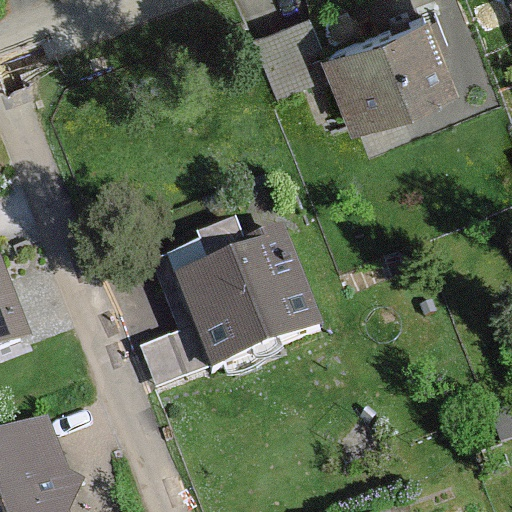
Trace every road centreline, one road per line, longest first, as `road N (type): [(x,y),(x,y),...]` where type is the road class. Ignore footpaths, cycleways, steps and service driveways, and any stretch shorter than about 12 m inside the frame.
road 1 (unclassified): [(171,511),(0,72)]
road 2 (unclassified): [(153,0),(0,59)]
